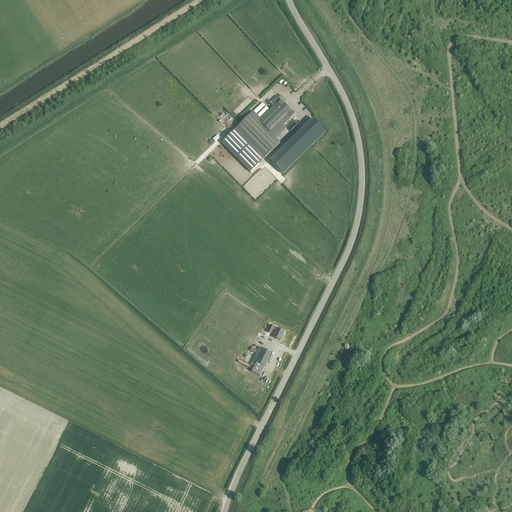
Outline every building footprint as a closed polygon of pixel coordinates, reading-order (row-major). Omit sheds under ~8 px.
[(286,89),(291,85),(282,76),(278,80),(286,89)] [(280,143),(273,136),(295,115),(280,100),(258,121),(251,114),(236,129),(265,158),(280,143)] [(226,123),(230,127),(237,120),(233,116),(226,123)] [(312,119),(269,161),(283,174),(326,132),(312,119)] [(284,132),(287,135),(296,126),(293,123),(284,132)] [(265,158),(236,129),(231,133),(222,143),(250,172),(261,162),(265,158)] [(273,337),(280,341),(284,332),(271,325),(267,332),(271,334),(273,329),(276,330),(273,337)] [(271,353),(260,347),(249,368),(253,370),(252,372),(260,376),(271,353)] [(246,353),(241,363),(247,367),(253,356),(246,353)]
